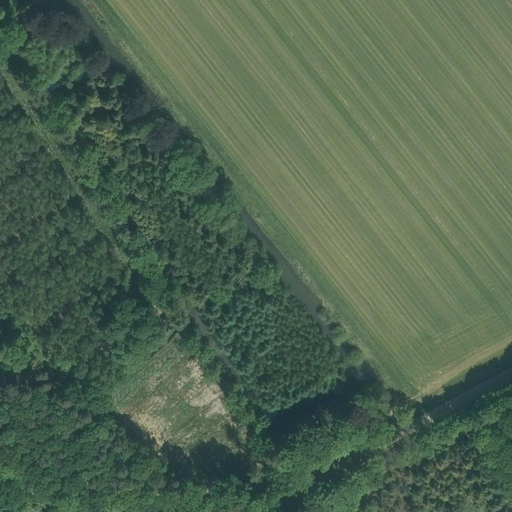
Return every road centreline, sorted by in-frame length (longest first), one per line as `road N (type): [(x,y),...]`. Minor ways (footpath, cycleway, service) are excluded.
road 1 (unclassified): [(262,501),(283,499),(511,376)]
road 2 (unclassified): [(262,501),(0,495)]
road 3 (track): [(39,496),(75,406),(184,324)]
